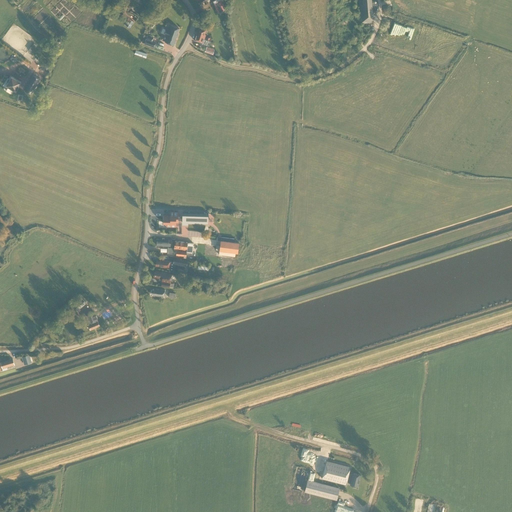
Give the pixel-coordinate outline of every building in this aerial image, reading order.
[(225,3),(223,0),(222,0),(214,4),(218,13),(226,9),(224,4),(225,3)] [(358,0),(360,23),(373,22),(371,0),(358,0)] [(400,22),(396,38),(401,39),(401,37),(404,37),(407,24),(400,22)] [(176,37),(177,37),(178,34),(177,33),(179,28),(170,25),(169,29),(166,28),(164,34),(167,36),(165,42),(174,45),(176,40),(175,39),(176,37)] [(202,37),(205,38),(206,35),(205,34),(206,30),(199,28),(197,34),(202,35),(201,37),(202,37)] [(142,43),(154,47),(156,43),(152,41),(154,37),(147,34),(146,39),(144,38),(142,43)] [(204,39),(205,38),(202,37),(201,37),(202,35),(197,34),(196,34),(194,40),(203,43),(203,44),(207,45),(208,40),(204,39)] [(205,52),(213,55),(214,49),(207,46),(205,52)] [(147,53),(136,50),(134,54),(146,58),(147,53)] [(24,89),(31,94),(40,79),(33,74),(24,89)] [(6,86),(16,92),(21,82),(12,76),(6,86)] [(163,214),(163,223),(166,223),(166,226),(176,226),(176,222),(178,222),(178,218),(182,218),(182,222),(208,223),(208,213),(182,212),(182,216),(178,216),(178,212),(178,211),(170,211),(170,214),(169,214),(163,214)] [(239,219),(236,214),(224,220),(227,225),(239,219)] [(157,239),(157,243),(157,246),(170,246),(170,243),(169,243),(169,238),(159,238),(159,239),(157,239)] [(220,245),(219,250),(219,254),(235,256),(235,252),(238,252),(239,242),(234,242),(221,240),(221,241),(220,245)] [(174,248),(174,254),(186,255),(187,251),(193,252),(194,243),(175,241),(174,248)] [(187,266),(188,260),(174,257),(173,263),(175,263),(187,266)] [(162,281),(170,282),(172,273),(167,273),(155,270),(155,271),(154,277),(159,278),(162,278),(162,281)] [(153,295),(164,297),(165,290),(154,289),(153,290),(152,289),(151,294),(153,294),(153,295)] [(81,307),(87,302),(82,297),(77,302),(81,307)] [(100,325),(94,312),(83,316),(88,328),(90,327),(91,329),(94,328),(100,325)] [(22,356),(24,364),(31,362),(29,354),(22,356)] [(14,364),(13,358),(0,361),(0,370),(2,369),(2,368),(14,364)] [(350,467),(326,461),(322,478),(346,484),(347,481),(350,482),(350,484),(358,486),(361,475),(353,473),(352,475),(349,474),(350,467)] [(305,492),(336,500),(339,488),(308,480),(305,492)]
